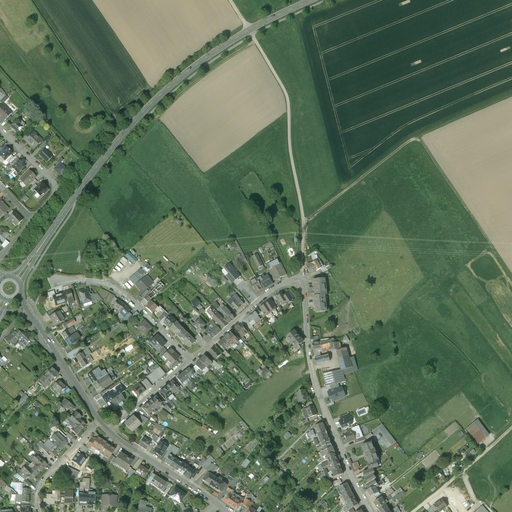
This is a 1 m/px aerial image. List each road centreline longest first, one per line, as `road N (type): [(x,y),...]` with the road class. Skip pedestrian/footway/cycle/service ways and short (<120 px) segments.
road 1 (tertiary): [(17,279),(154,101),(227,43),(310,0)]
road 2 (residential): [(370,511),(319,397),(302,278),(272,289),(190,361)]
road 3 (track): [(302,278),(287,99),(252,35)]
road 4 (track): [(511,101),(414,138),(303,224)]
road 5 (track): [(414,138),(511,275)]
road 6 (residential): [(190,361),(116,291),(96,281),(55,280)]
road 7 (residential): [(108,430),(219,506)]
road 8 (residential): [(28,310),(100,421)]
road 9 (residential): [(32,219),(56,187),(0,128)]
